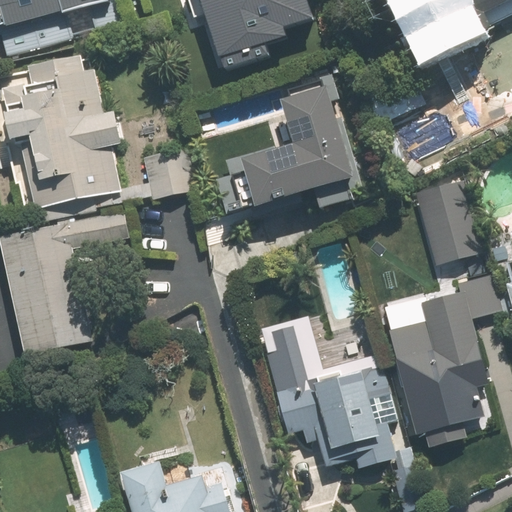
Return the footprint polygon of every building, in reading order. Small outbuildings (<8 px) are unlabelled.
[(0,0),(0,35),(4,35),(10,57),(76,39),(76,36),(126,22),(120,0),(119,0),(116,1),(115,0),(0,0)] [(206,0),(220,43),(290,22),(283,0),(206,0)] [(511,0),(403,0),(431,56),(511,16),(511,0)] [(155,199),(199,189),(190,147),(146,156),(151,182),(126,187),(117,144),(128,142),(121,109),(110,111),(101,68),(88,71),(85,54),(33,65),(36,80),(9,86),(20,138),(26,137),(42,209),(48,208),(51,220),(101,210),(100,207),(154,195),(155,199)] [(250,157),(263,204),(360,176),(333,86),(290,98),(303,142),(250,157)] [(467,179),(420,192),(440,265),(487,252),(467,179)] [(128,209),(6,236),(32,353),(98,339),(78,248),(134,236),(128,209)] [(431,319),(394,329),(422,433),(429,432),(433,447),(473,436),(468,421),(491,415),(483,386),(495,383),(477,318),(506,310),(497,274),(461,284),(463,291),(426,301),(431,319)] [(326,380),(311,321),(268,332),(296,446),(323,439),(330,466),(360,459),(362,467),(392,460),(404,511),(407,511),(429,507),(414,447),(399,450),(388,404),(396,401),(386,361),(348,370),(349,374),(326,380)] [(167,459),(127,471),(139,511),(237,511),(229,482),(213,487),(209,473),(175,483),(167,459)]
